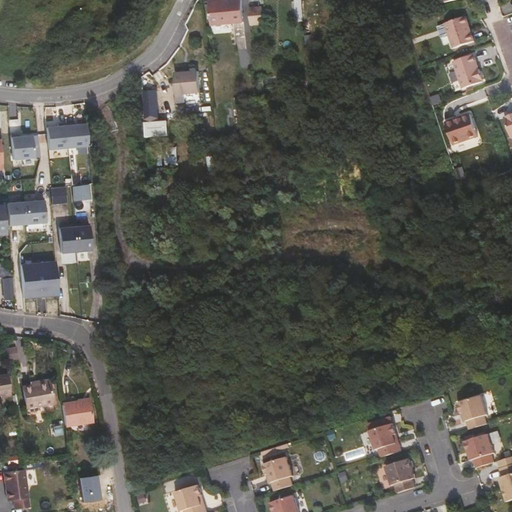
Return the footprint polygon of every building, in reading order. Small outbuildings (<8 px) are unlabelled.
[(241,0),(209,3),(211,25),(243,23),(241,0)] [(258,27),(257,10),(248,11),(250,27),(258,27)] [(464,16),(444,24),(453,48),(473,41),(464,16)] [(476,72),(479,71),(473,54),(453,62),(459,78),(476,72)] [(483,82),(479,71),(476,72),(459,78),(463,89),(483,82)] [(199,72),(197,72),(190,72),(175,73),(177,102),(185,102),(185,105),(201,104),(199,72)] [(470,115),(445,124),(453,147),(478,138),(470,115)] [(73,122),(65,123),(67,147),(87,145),(86,123),(74,124),(73,122)] [(45,127),(47,149),(67,147),(65,123),(57,123),(57,126),(45,127)] [(18,134),(10,134),(12,159),(39,156),(37,135),(18,136),(18,134)] [(178,145),(166,145),(166,165),(179,165),(178,145)] [(87,184),(71,186),(73,214),(89,212),(87,184)] [(64,188),(49,189),(50,203),(65,202),(64,188)] [(36,201),(5,203),(7,225),(46,222),(44,198),(36,198),(36,201)] [(88,223),(57,226),(59,252),(90,250),(88,223)] [(268,233),(237,237),(239,254),(278,249),(276,239),(270,240),(268,233)] [(57,262),(22,264),(25,299),(60,297),(57,262)] [(4,300),(13,300),(12,278),(2,278),(4,300)] [(4,351),(6,361),(16,360),(14,350),(4,351)] [(11,396),(7,375),(0,375),(0,394),(0,395),(4,394),(5,397),(11,396)] [(37,385),(31,386),(23,388),(26,407),(52,403),(49,380),(37,382),(37,385)] [(460,424),(463,433),(481,427),(478,418),(480,418),(474,399),(450,407),(454,417),(457,416),(460,424)] [(77,403),(62,405),(66,426),(93,422),(90,400),(77,403)] [(373,454),(375,462),(393,456),(388,439),(391,438),(387,428),(364,436),(370,455),(373,454)] [(467,462),(469,470),(487,464),(485,456),(487,455),(481,436),(457,444),(460,455),(464,453),(467,462)] [(393,456),(396,455),(391,438),(388,439),(393,456)] [(20,463),(19,456),(7,458),(8,465),(20,463)] [(271,488),(274,496),(292,490),(289,482),(292,481),(285,462),(262,470),(265,480),(268,479),(271,488)] [(390,488),(392,496),(410,490),(407,482),(404,473),(407,472),(404,462),(380,470),(387,489),(390,488)] [(499,487),(496,488),(501,503),(511,499),(511,468),(511,464),(492,470),(495,478),(499,487)] [(28,508),(22,470),(4,473),(7,501),(14,500),(15,510),(28,508)] [(201,511),(199,503),(202,502),(198,491),(175,500),(179,511),(201,511)] [(297,511),(293,500),(269,507),(270,511),(297,511)]
